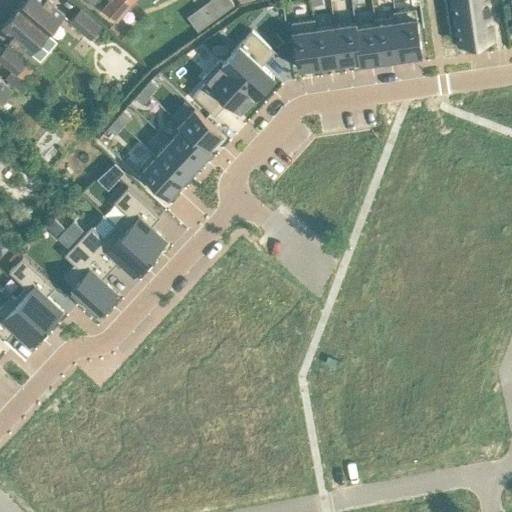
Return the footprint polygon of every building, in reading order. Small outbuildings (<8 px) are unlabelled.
[(19,4),(18,6),(48,33),(65,13),(53,3),(55,0),(54,0),(23,0),(25,1),(21,6),(19,4)] [(133,0),(131,2),(129,0),(90,0),(94,3),(96,0),(108,0),(103,6),(117,19),(134,0),(133,0)] [(208,0),(205,3),(215,17),(234,3),(232,0),(208,0)] [(445,0),(451,36),(459,35),(459,39),(460,41),(492,36),(487,0),(445,0)] [(48,33),(18,6),(16,8),(17,10),(13,14),(12,13),(1,26),(12,35),(9,38),(17,45),(19,42),(31,52),(48,33)] [(416,6),(394,9),(401,55),(405,55),(411,54),(422,52),(416,6)] [(70,20),(91,38),(101,26),(80,8),(70,20)] [(394,14),(375,17),(381,58),(401,55),(394,9),(394,14)] [(313,17),(292,20),(299,66),(320,63),(313,17)] [(314,17),(313,17),(320,63),(340,60),(335,24),(315,27),(314,17)] [(356,21),(355,21),(361,61),(381,58),(375,17),(374,17),(375,22),(357,25),(356,21)] [(355,21),(335,24),(340,60),(359,58),(360,61),(361,61),(355,21)] [(220,57),(220,58),(257,93),(274,75),(262,63),(258,60),(271,46),(252,28),(223,60),(220,57)] [(0,51),(0,59),(16,73),(27,61),(7,44),(0,51)] [(206,79),(193,93),(211,110),(224,96),(227,99),(240,111),(256,93),(257,94),(257,93),(220,58),(203,76),(206,79)] [(6,76),(24,91),(28,86),(11,70),(6,76)] [(0,101),(12,88),(0,77),(0,101)] [(151,78),(143,87),(150,93),(158,84),(151,78)] [(143,87),(135,96),(142,102),(150,93),(143,87)] [(195,106),(180,121),(210,149),(211,149),(208,146),(210,144),(214,139),(222,131),(195,106)] [(124,108),(116,117),(123,124),(131,115),(124,108)] [(116,117),(108,126),(115,132),(123,124),(116,117)] [(183,125),(169,139),(196,164),(210,149),(180,121),(180,122),(183,125)] [(153,150),(152,151),(183,179),(196,164),(169,139),(156,153),(153,150)] [(152,151),(137,166),(168,195),(183,179),(152,151)] [(128,184),(114,200),(127,212),(116,224),(151,256),(167,239),(160,233),(156,228),(151,224),(160,214),(128,184)] [(75,218),(67,227),(110,268),(119,259),(123,263),(128,267),(135,274),(151,256),(116,224),(105,235),(92,223),(87,229),(75,218)] [(67,227),(58,236),(70,247),(65,253),(85,271),(73,284),(74,285),(71,288),(82,299),(85,295),(89,298),(86,302),(96,312),(100,308),(101,310),(118,291),(111,285),(107,281),(102,277),(110,268),(67,227)] [(23,255),(10,269),(26,284),(16,296),(12,292),(11,293),(46,326),(63,308),(56,302),(52,298),(47,294),(55,285),(23,255)] [(0,304),(0,331),(6,337),(14,328),(19,333),(24,337),(30,343),(46,326),(11,293),(0,305),(0,304)]
